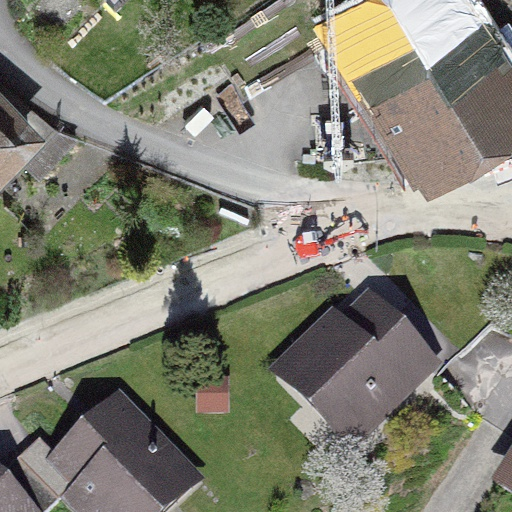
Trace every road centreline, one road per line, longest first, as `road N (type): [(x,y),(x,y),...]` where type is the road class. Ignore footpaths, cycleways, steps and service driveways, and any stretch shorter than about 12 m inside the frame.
road 1 (residential): [(341,242),(93,130),(0,42)]
road 2 (tertiary): [(0,367),(161,301),(341,242)]
road 3 (tertiary): [(341,242),(504,189)]
